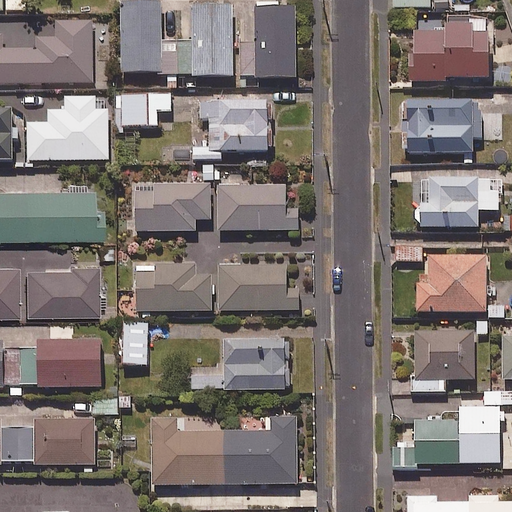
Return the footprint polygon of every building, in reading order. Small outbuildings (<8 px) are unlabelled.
[(27,0),(8,0),(8,12),(28,12),(27,0)] [(391,0),(392,12),(431,11),(430,0),(391,0)] [(180,79),(179,43),(164,43),(164,6),(124,7),(124,75),(170,75),(170,79),(180,79)] [(179,43),(180,79),(236,79),(236,9),(195,9),(195,42),(179,43)] [(298,9),(258,10),(259,47),(242,47),(242,80),(299,80),(298,9)] [(467,18),(426,19),(427,36),(413,37),(414,86),(488,85),(487,25),(467,26),(467,18)] [(95,24),(59,24),(59,40),(40,41),(40,52),(5,52),(4,37),(0,36),(0,86),(96,84),(95,24)] [(173,97),(124,98),(125,129),(160,128),(160,114),(174,113),(173,97)] [(98,99),(68,100),(68,113),(51,113),(51,125),(30,126),(30,164),(112,161),(111,112),(98,112),(98,99)] [(271,104),(200,105),(201,121),(211,121),(212,150),(196,151),(196,162),(224,162),(224,154),(272,153),(271,104)] [(482,105),(404,106),(405,158),(465,157),(465,165),(473,165),(472,142),(482,142),(482,105)] [(0,163),(16,164),(16,114),(0,113),(0,163)] [(489,182),(429,183),(430,208),(417,209),(418,232),(478,231),(478,214),(499,214),(499,195),(489,195),(489,182)] [(213,186),(139,187),(140,234),(198,233),(198,222),(214,222),(213,186)] [(289,211),(289,187),(221,187),(222,233),(301,232),(301,211),(289,211)] [(95,191),(0,191),(0,239),(103,239),(103,212),(95,212),(95,191)] [(422,249),(392,248),(392,263),(422,265),(422,249)] [(486,260),(430,260),(429,285),(417,285),(417,316),(485,317),(486,260)] [(198,266),(140,267),(141,314),(214,313),(214,278),(198,278),(198,266)] [(0,316),(18,316),(18,269),(0,268),(0,316)] [(26,269),(26,316),(100,316),(99,268),(26,269)] [(291,268),(222,268),(222,313),(302,313),(302,290),(290,290),(291,268)] [(151,327),(125,326),(124,367),(149,368),(151,327)] [(475,383),(473,335),(415,337),(417,395),(445,394),(445,384),(475,383)] [(511,341),(502,342),(503,383),(511,383),(511,341)] [(0,390),(7,390),(7,387),(40,387),(40,391),(104,391),(104,342),(40,342),(40,351),(7,351),(7,344),(0,343),(0,390)] [(289,342),(227,343),(227,370),(193,370),(194,394),(290,392),(289,342)] [(511,395),(486,395),(486,408),(511,408),(511,395)] [(120,401),(94,401),(94,417),(120,417),(120,401)] [(499,412),(459,413),(459,425),(414,426),(415,451),(394,451),(394,470),(500,467),(499,412)] [(180,421),(155,422),(157,489),(301,486),(300,420),(274,420),(275,434),(180,436),(180,421)] [(4,430),(4,422),(0,421),(0,467),(3,467),(3,464),(37,464),(37,468),(98,467),(98,422),(37,423),(37,429),(4,430)] [(511,511),(511,506),(498,506),(498,500),(469,500),(469,506),(437,507),(437,501),(408,501),(407,511),(511,511)]
